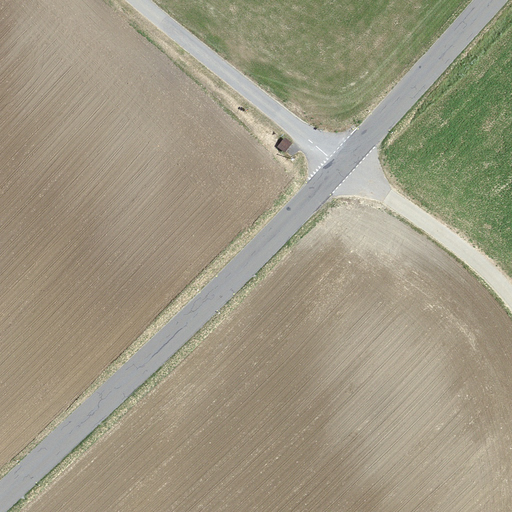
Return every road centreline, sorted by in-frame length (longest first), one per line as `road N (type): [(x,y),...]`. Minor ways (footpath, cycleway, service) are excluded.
road 1 (tertiary): [(492,0),(341,168),(0,500)]
road 2 (track): [(511,298),(458,247),(341,168),(135,0)]
